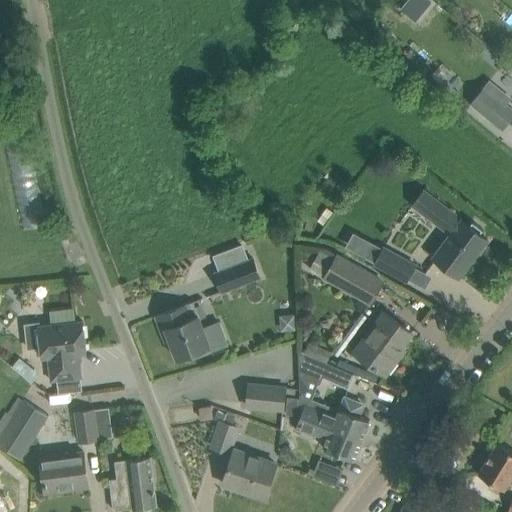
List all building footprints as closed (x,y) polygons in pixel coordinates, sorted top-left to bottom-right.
[(407,0),(407,1),(412,8),(411,9),(419,20),(433,10),(426,0),(407,0)] [(511,115),(511,110),(505,105),(511,97),(491,81),(472,104),(502,128),(511,115)] [(469,225),(437,200),(422,189),(411,203),(451,233),(433,257),(454,273),(462,262),(466,266),(487,238),(480,232),(483,229),(472,221),(469,225)] [(253,258),(249,259),(243,243),(212,255),(219,271),(214,273),(222,291),(260,276),(253,258)] [(384,281),(336,253),(335,255),(321,247),(309,268),(370,304),(384,281)] [(383,247),(375,263),(406,280),(415,264),(383,247)] [(193,301),(156,315),(165,340),(170,339),(177,358),(186,355),(188,358),(202,353),(201,349),(210,346),(193,301)] [(384,311),(354,351),(369,362),(385,374),(396,359),(393,356),(411,332),(384,311)] [(295,313),(279,314),(281,331),(296,329),(295,313)] [(25,350),(41,348),(42,357),(48,357),(51,380),(81,377),(79,353),(86,352),(83,320),(39,325),(38,321),(22,323),(25,350)] [(353,374),(327,363),(327,362),(331,351),(308,341),(304,352),(298,350),(299,375),(320,384),(323,377),(348,387),(353,374)] [(28,381),(37,372),(20,354),(11,363),(28,381)] [(285,387),(249,383),(247,405),(283,409),(285,387)] [(301,412),(300,394),(299,393),(300,398),(287,396),(285,414),(300,415),(295,428),(315,436),(316,433),(327,438),(323,447),(353,459),(361,439),(319,423),(320,420),(301,412)] [(344,395),(339,409),(300,394),(301,412),(320,420),(319,423),(361,439),(369,419),(359,415),(362,407),(360,401),(344,395)] [(23,399),(0,435),(0,445),(19,458),(47,414),(23,399)] [(211,406),(200,407),(201,419),(212,417),(211,406)] [(95,409),(99,437),(112,436),(108,407),(95,409)] [(98,437),(99,437),(95,409),(76,411),(80,441),(98,439),(98,437)] [(238,427),(232,425),(236,413),(227,410),(226,412),(218,410),(215,419),(221,421),(212,446),(229,452),(238,427)] [(511,450),(498,442),(478,473),(504,489),(511,475),(511,450)] [(234,449),(223,483),(244,490),(245,487),(265,494),(276,463),(234,449)] [(88,487),(86,467),(84,451),(40,457),(42,473),(45,492),(88,487)] [(117,478),(109,479),(114,509),(133,507),(133,508),(156,505),(150,456),(114,461),(117,478)] [(318,457),(311,472),(334,482),(341,467),(318,457)]
